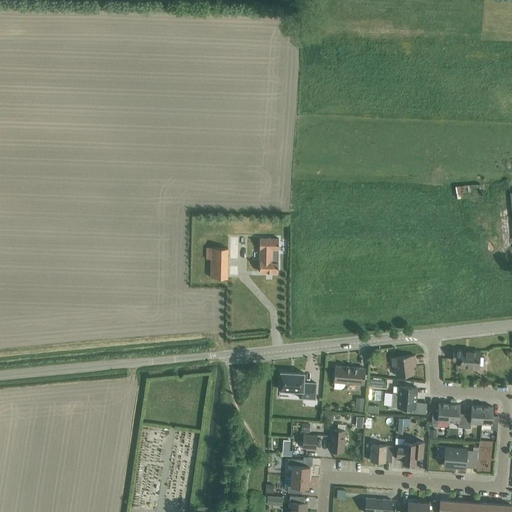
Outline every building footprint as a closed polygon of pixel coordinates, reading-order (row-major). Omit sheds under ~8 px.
[(460,184),(459,197),(484,197),(484,184),(460,184)] [(278,239),(260,238),(259,271),(277,271),(278,262),(277,262),(277,250),(278,239)] [(227,248),(206,247),(205,258),(210,259),(209,276),(226,277),(227,248)] [(484,357),(483,357),(479,357),(480,351),(453,349),(453,359),(461,360),(461,366),(479,367),(479,365),(483,365),(484,365),(485,364),(486,364),(487,363),(487,362),(487,361),(487,360),(486,359),(486,358),(485,357),(484,357)] [(395,365),(396,376),(413,374),(412,364),(415,363),(414,355),(391,357),(392,366),(395,365)] [(364,384),(365,368),(335,365),(333,381),(334,381),(334,388),(340,389),(342,388),(344,386),(345,384),(345,382),(364,384)] [(299,398),(315,399),(316,383),(303,382),(304,373),(280,371),(279,389),(299,391),(299,398)] [(386,387),(386,382),(383,381),(383,380),(371,379),(370,386),(386,387)] [(426,402),(416,401),(417,387),(399,386),(398,392),(393,392),(392,405),(397,406),(397,407),(411,409),(411,412),(410,412),(425,414),(426,402)] [(363,412),(364,398),(356,398),(355,411),(363,412)] [(448,421),(449,404),(438,403),(438,405),(430,404),(430,411),(432,412),(431,425),(447,427),(448,421)] [(367,404),(367,412),(377,413),(378,405),(367,404)] [(449,404),(448,421),(458,422),(458,427),(464,427),(465,413),(459,413),(460,404),(449,404)] [(465,413),(464,427),(470,428),(470,422),(481,423),(482,406),(471,405),(470,414),(465,413)] [(493,406),(482,406),(481,423),(491,424),(491,429),(497,429),(498,415),(492,415),(493,406)] [(302,422),(301,431),(309,431),(309,422),(302,422)] [(428,428),(428,436),(436,437),(436,429),(428,428)] [(331,429),(329,450),(343,451),(345,430),(331,429)] [(303,434),(302,448),(315,449),(316,435),(303,434)] [(396,454),(396,458),(402,458),(402,462),(415,463),(416,456),(422,456),(423,441),(416,441),(416,443),(404,442),(403,445),(397,445),(396,454)] [(371,444),(370,460),(391,462),(392,445),(371,444)] [(466,467),(467,450),(444,448),(443,465),(466,467)] [(303,465),(304,459),(288,458),(288,464),(287,468),(289,469),(292,469),(291,475),(309,477),(310,466),(303,465)] [(173,461),(166,511),(189,511),(195,463),(173,461)] [(308,487),(309,477),(291,475),(291,476),(285,476),(284,489),(288,489),(288,492),(302,493),(302,487),(308,487)] [(266,483),(266,492),(273,492),(274,484),(266,483)] [(336,489),(336,499),(344,499),(345,489),(336,489)] [(282,496),(266,495),(266,504),(282,505),(282,496)] [(390,511),(392,500),(366,498),(364,511),(390,511)] [(450,511),(452,500),(439,499),(438,511),(450,511)] [(452,500),(450,511),(462,511),(463,501),(452,500)] [(306,511),(307,503),(289,501),(288,511),(306,511)] [(417,511),(418,502),(408,501),(407,508),(401,507),(400,511),(417,511)] [(463,501),(462,511),(474,511),(475,502),(463,501)] [(435,511),(436,510),(429,509),(429,502),(418,502),(417,511),(435,511)] [(486,511),(487,502),(475,502),(474,511),(486,511)] [(487,502),(486,511),(498,511),(499,503),(487,502)] [(510,511),(511,504),(499,503),(498,511),(510,511)]
